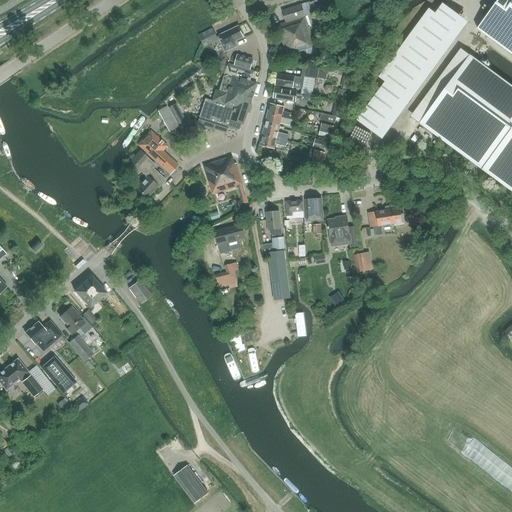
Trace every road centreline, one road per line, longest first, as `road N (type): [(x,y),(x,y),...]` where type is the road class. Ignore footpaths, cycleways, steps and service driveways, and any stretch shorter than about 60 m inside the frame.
road 1 (unclassified): [(93,264),(279,511)]
road 2 (tertiary): [(511,229),(428,176),(293,187),(257,164),(246,143)]
road 3 (tertiary): [(246,143),(265,53),(235,0)]
road 4 (unclassified): [(0,76),(117,0)]
road 5 (residential): [(136,220),(189,166),(246,143)]
road 6 (residential): [(0,346),(93,264)]
